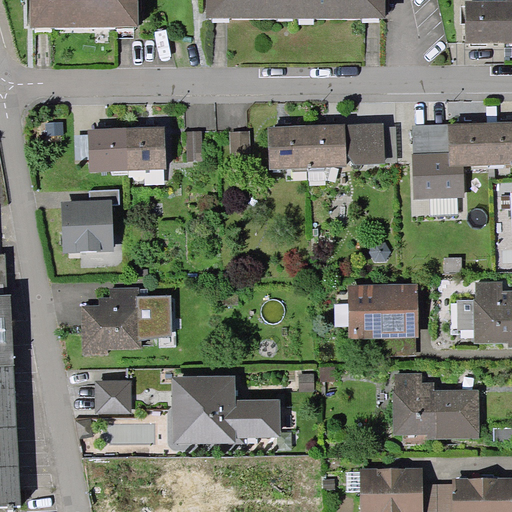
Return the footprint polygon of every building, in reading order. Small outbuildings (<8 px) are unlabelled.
[(132,0),(22,0),(23,33),(132,33),(132,0)] [(379,0),(201,0),(202,30),(379,29),(379,0)] [(511,5),(462,7),(463,49),(511,47),(511,5)] [(265,174),(342,172),(341,129),(264,131),(265,174)] [(511,129),(445,129),(445,173),(511,172),(511,129)] [(381,130),(344,131),(345,169),(382,168),(381,130)] [(163,131),(83,132),(83,174),(164,174),(163,131)] [(203,131),(183,131),(183,145),(183,164),(193,164),(203,164),(203,146),(203,131)] [(249,132),(228,132),(228,163),(249,163),(249,132)] [(118,205),(80,205),(80,244),(118,244),(118,205)] [(97,307),(79,307),(80,355),(142,354),(141,284),(106,285),(107,297),(97,298),(97,307)] [(504,284),(472,285),(474,350),(511,348),(511,303),(505,303),(504,284)] [(414,290),(347,291),(348,343),(414,342),(414,290)] [(11,511),(0,327),(0,511),(11,511)] [(433,376),(391,377),(392,442),(475,440),(473,395),(434,396),(433,376)] [(314,378),(297,378),(297,394),(314,394),(314,378)] [(231,381),(167,382),(168,448),(231,447),(231,440),(276,439),(276,405),(231,405),(231,381)] [(130,382),(94,382),(94,416),(130,417),(130,382)] [(511,431),(492,431),(492,449),(511,448),(511,431)] [(417,511),(418,473),(357,473),(356,511),(417,511)] [(509,511),(510,484),(452,483),(451,511),(509,511)] [(445,511),(445,487),(422,487),(422,511),(445,511)]
